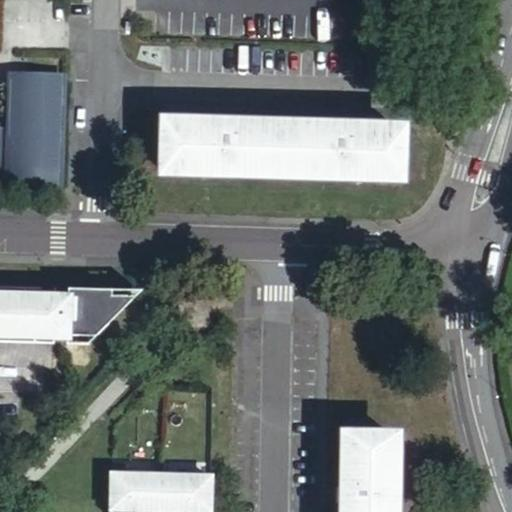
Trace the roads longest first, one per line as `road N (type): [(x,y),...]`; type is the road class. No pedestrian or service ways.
road 1 (tertiary): [(510,511),(475,396),(464,319),(466,250)]
road 2 (unclassified): [(280,245),(275,511)]
road 3 (residential): [(103,88),(356,97)]
road 4 (unclassified): [(280,245),(466,250)]
road 5 (unclassified): [(99,240),(280,245)]
road 6 (tertiary): [(466,250),(511,101)]
road 7 (residential): [(99,240),(103,88)]
